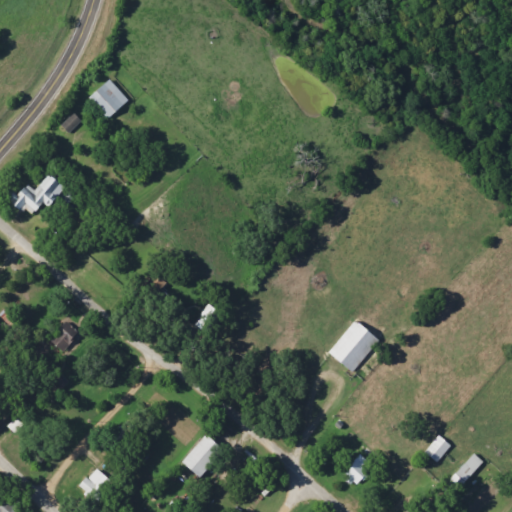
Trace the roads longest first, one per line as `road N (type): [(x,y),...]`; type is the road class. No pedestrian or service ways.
road 1 (residential): [(340,511),(0,222)]
road 2 (residential): [(34,499),(160,359)]
road 3 (secondary): [(40,108),(88,35),(98,0)]
